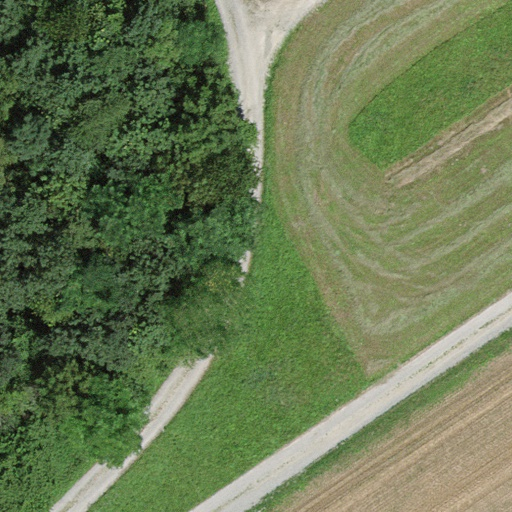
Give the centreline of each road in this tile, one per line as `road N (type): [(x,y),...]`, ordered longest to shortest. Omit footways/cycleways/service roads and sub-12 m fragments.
road 1 (track): [(221,0),(240,44),(244,231),(155,408),(63,511)]
road 2 (track): [(511,308),(219,511)]
